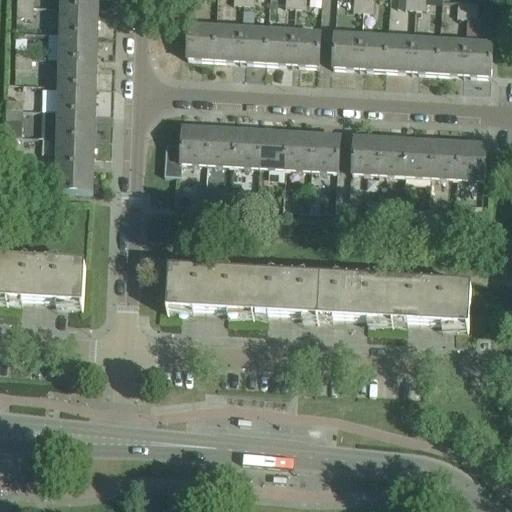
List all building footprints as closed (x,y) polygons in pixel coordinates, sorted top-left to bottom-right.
[(99,0),(62,0),(62,11),(99,13),(99,0)] [(245,11),(245,0),(234,0),(234,10),(245,11)] [(256,0),(245,0),(245,11),(256,11),(256,0)] [(297,15),(297,0),(286,0),(286,14),(297,15)] [(308,0),(297,0),(297,15),(308,15),(308,0)] [(364,18),(364,0),(353,0),(353,17),(364,18)] [(364,0),(364,18),(375,19),(376,1),(364,0)] [(416,18),(418,0),(411,0),(406,0),(406,18),(416,18)] [(418,0),(416,18),(427,19),(429,1),(418,0)] [(17,1),(17,11),(32,12),(32,1),(17,1)] [(469,24),(470,6),(459,5),(458,23),(469,24)] [(470,6),(469,24),(480,24),(481,6),(470,6)] [(32,12),(17,11),(17,22),(32,22),(32,12)] [(99,13),(62,11),(61,38),(98,39),(99,13)] [(245,15),(244,27),(254,28),(255,16),(245,15)] [(215,65),(217,31),(191,30),(188,63),(215,65)] [(243,33),(217,31),(215,65),(241,67),(243,33)] [(269,34),(243,33),(241,67),(267,68),(269,34)] [(269,34),(267,68),(293,70),(295,36),(269,34)] [(322,37),(295,36),(293,70),(320,71),(322,37)] [(61,38),(60,64),(98,65),(98,39),(61,38)] [(360,74),(362,41),(336,39),(334,72),(360,74)] [(362,41),(360,74),(387,75),(389,42),(362,41)] [(415,44),(389,42),(387,75),(413,77),(415,44)] [(415,44),(413,77),(439,79),(441,46),(415,44)] [(441,46),(439,79),(465,80),(467,47),(441,46)] [(467,47),(465,80),(491,82),(493,49),(467,47)] [(16,53),(15,64),(30,65),(31,54),(16,53)] [(30,65),(15,64),(15,75),(30,76),(30,65)] [(60,64),(60,90),(97,91),(98,65),(60,64)] [(97,91),(60,90),(59,117),(96,118),(97,91)] [(6,105),(6,116),(21,116),(22,105),(6,105)] [(21,116),(6,116),(6,126),(10,126),(21,126),(21,116)] [(59,117),(58,143),(95,144),(96,118),(59,117)] [(6,126),(5,140),(9,140),(14,140),(21,140),(21,126),(10,126),(6,126)] [(208,170),(210,133),(184,132),(183,150),(168,149),(166,180),(182,181),(183,169),(208,170)] [(210,133),(208,170),(234,172),(236,135),(210,133)] [(263,136),(236,135),(234,172),(260,173),(263,136)] [(263,136),(260,173),(287,175),(289,138),(263,136)] [(289,138),(287,175),(313,176),(315,139),(289,138)] [(341,141),(315,139),(313,176),(339,178),(341,141)] [(380,180),(382,143),(356,142),(354,179),(380,180)] [(95,144),(58,143),(57,169),(95,170),(95,144)] [(382,143),(380,180),(406,182),(408,145),(382,143)] [(435,146),(408,145),(406,182),(432,183),(435,146)] [(461,148),(435,146),(432,183),(459,185),(461,148)] [(461,148),(459,185),(485,186),(487,149),(461,148)] [(13,156),(13,168),(28,168),(29,157),(13,156)] [(28,168),(13,168),(12,197),(27,198),(28,168)] [(95,170),(57,169),(56,195),(94,197),(95,170)] [(205,218),(207,197),(195,196),(194,217),(205,218)] [(216,197),(207,197),(205,218),(230,219),(231,205),(216,204),(216,197)] [(310,223),(311,204),(301,204),(300,223),(310,223)] [(311,204),(310,223),(319,224),(320,205),(311,204)] [(257,220),(258,206),(247,205),(246,220),(257,220)] [(268,206),(258,206),(257,220),(267,221),(268,206)] [(377,227),(378,207),(368,206),(367,226),(377,227)] [(389,208),(378,207),(377,227),(388,227),(389,208)] [(482,211),(472,210),(471,229),(482,229),(482,211)] [(420,215),(419,229),(429,230),(430,216),(420,215)] [(430,216),(429,230),(439,230),(440,217),(430,216)] [(403,228),(419,229),(419,218),(404,217),(403,228)] [(440,230),(455,231),(456,217),(441,217),(440,230)] [(3,304),(23,305),(70,308),(83,309),(82,313),(84,313),(86,271),(6,266),(3,304)] [(244,318),(246,280),(171,275),(169,318),(170,318),(170,314),(244,318)] [(319,322),(321,284),(246,280),(244,318),(319,322)] [(394,326),(396,288),(321,284),(319,322),(394,326)] [(394,326),(409,327),(455,329),(468,330),(468,334),(469,334),(472,292),(396,288),(394,326)]
